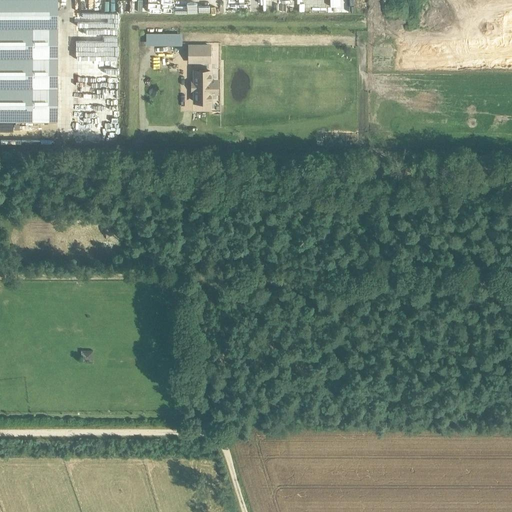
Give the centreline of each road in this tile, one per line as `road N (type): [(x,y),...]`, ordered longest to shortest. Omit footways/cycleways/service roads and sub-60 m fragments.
road 1 (track): [(0,148),(511,157)]
road 2 (track): [(0,433),(212,432),(244,511)]
